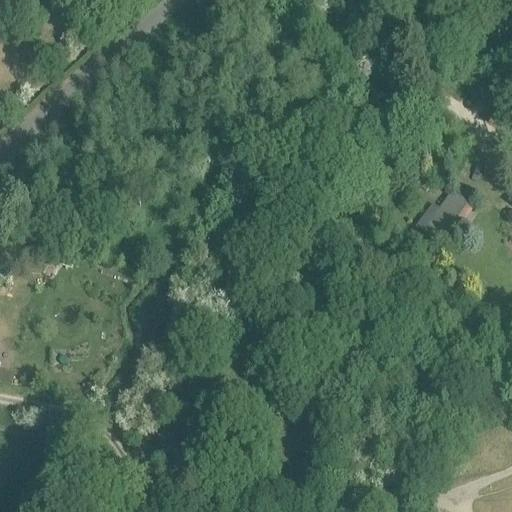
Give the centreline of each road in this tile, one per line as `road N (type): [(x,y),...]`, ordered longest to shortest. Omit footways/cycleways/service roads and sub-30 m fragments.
road 1 (unknown): [(145,509),(258,496),(402,505),(511,478)]
road 2 (unclassified): [(0,158),(175,0)]
